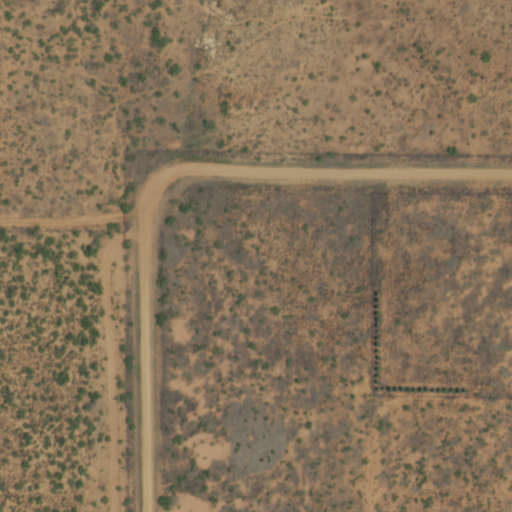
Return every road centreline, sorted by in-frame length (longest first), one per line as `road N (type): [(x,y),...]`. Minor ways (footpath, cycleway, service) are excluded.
road 1 (residential): [(511,181),(157,190)]
road 2 (residential): [(157,190),(148,221),(148,511)]
